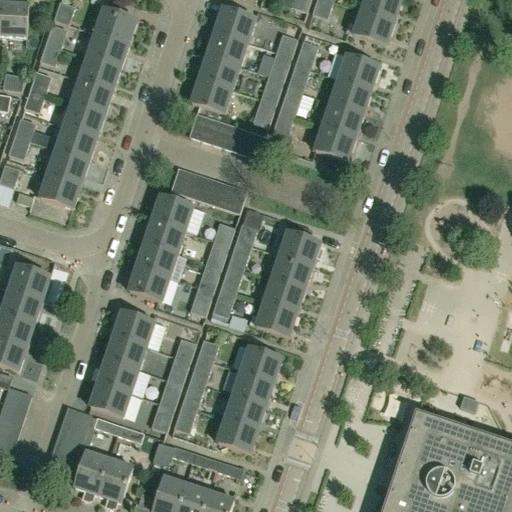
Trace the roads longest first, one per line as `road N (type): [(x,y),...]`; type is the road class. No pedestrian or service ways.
road 1 (residential): [(281,511),(452,0)]
road 2 (residential): [(19,511),(106,259)]
road 3 (residential): [(146,147),(187,0)]
